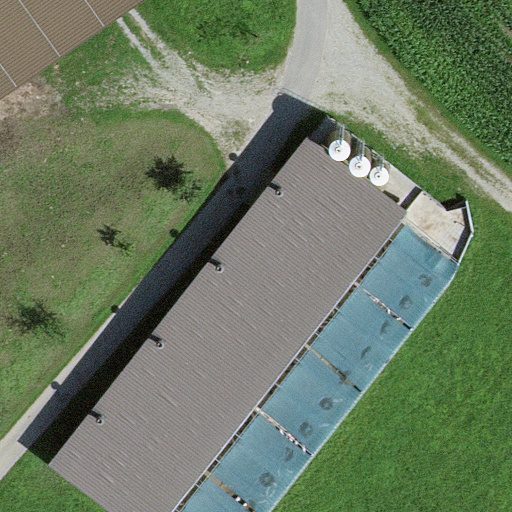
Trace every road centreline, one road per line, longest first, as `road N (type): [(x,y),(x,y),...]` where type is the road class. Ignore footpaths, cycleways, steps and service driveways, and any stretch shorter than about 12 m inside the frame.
road 1 (unclassified): [(0,459),(232,189),(277,101),(299,0)]
road 2 (track): [(300,4),(511,194)]
